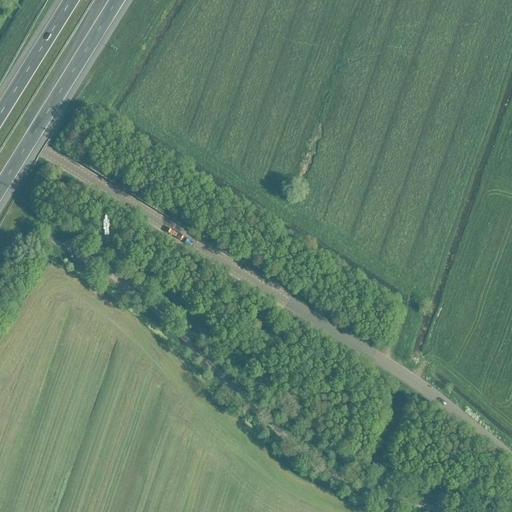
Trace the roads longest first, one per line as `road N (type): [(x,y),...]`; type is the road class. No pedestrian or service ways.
road 1 (tertiary): [(511,458),(445,405),(0,121)]
road 2 (unclassified): [(422,511),(327,477),(247,416),(160,314),(39,228)]
road 3 (motorway): [(0,188),(117,0)]
road 4 (motorway): [(70,0),(0,113)]
